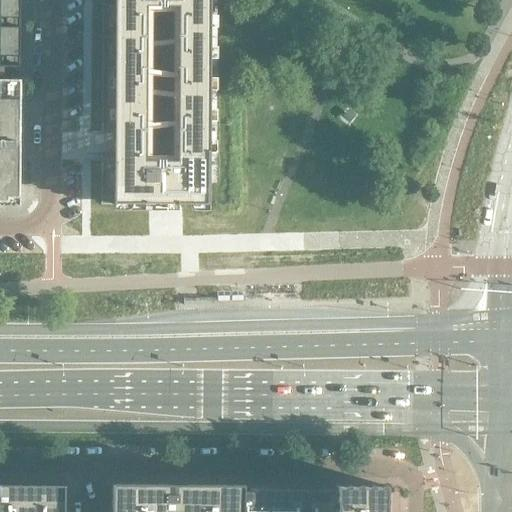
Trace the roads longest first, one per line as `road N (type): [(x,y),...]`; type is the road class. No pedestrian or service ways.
road 1 (primary): [(499,341),(0,350)]
road 2 (residential): [(91,465),(396,466),(416,481),(414,511)]
road 3 (primary): [(0,392),(357,395)]
road 4 (residential): [(0,226),(33,222),(48,205),(51,0)]
road 5 (primary): [(357,395),(381,412),(439,428),(497,486)]
road 6 (secondary): [(511,190),(499,341)]
road 7 (primary): [(357,395),(500,399)]
